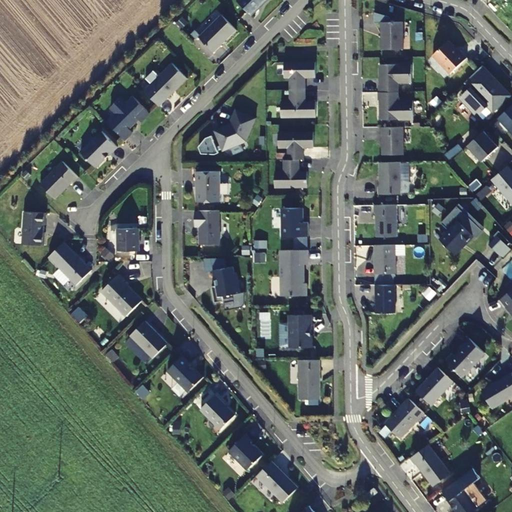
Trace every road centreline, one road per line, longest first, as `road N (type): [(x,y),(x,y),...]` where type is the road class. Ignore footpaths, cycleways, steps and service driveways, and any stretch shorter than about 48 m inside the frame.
road 1 (residential): [(158,148),(171,295),(319,468),(345,479),(376,460)]
road 2 (residential): [(344,0),(337,292),(348,319),(350,396)]
road 3 (residential): [(306,0),(158,148)]
road 4 (residential): [(462,300),(375,390),(350,396)]
